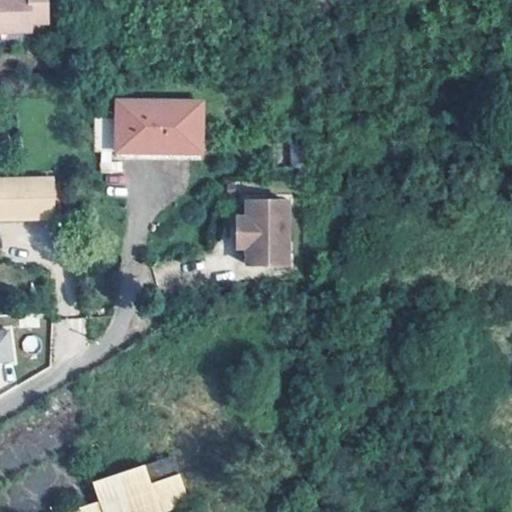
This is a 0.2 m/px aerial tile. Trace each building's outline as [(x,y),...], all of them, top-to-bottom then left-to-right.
[(45,24),(44,0),(0,0),(0,27),(7,27),(7,33),(27,32),(28,25),(45,24)] [(201,152),(202,102),(119,102),(118,121),(97,120),(97,152),(118,152),(201,152)] [(201,162),(201,152),(118,152),(119,161),(201,162)] [(0,223),(62,220),(59,178),(0,181),(0,223)] [(285,260),(283,196),(243,196),(243,214),(241,214),(233,221),(233,236),(241,244),(243,244),(244,260),(285,260)] [(0,364),(9,363),(7,333),(0,333),(0,364)] [(145,464),(92,480),(98,501),(62,511),(167,511),(189,505),(179,472),(151,481),(145,464)]
